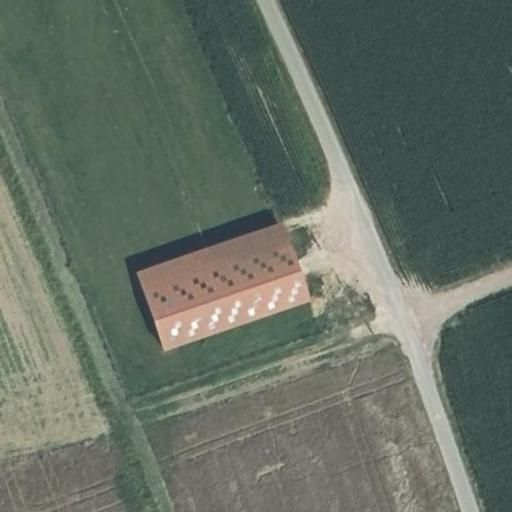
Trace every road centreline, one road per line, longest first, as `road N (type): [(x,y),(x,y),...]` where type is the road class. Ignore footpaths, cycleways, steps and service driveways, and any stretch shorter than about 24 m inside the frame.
road 1 (track): [(399,317),(262,0)]
road 2 (track): [(466,511),(399,317)]
road 3 (track): [(399,317),(511,271)]
